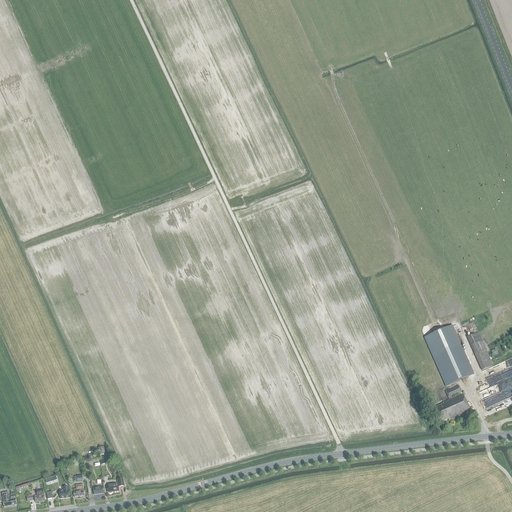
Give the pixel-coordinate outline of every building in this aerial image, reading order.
[(452,326),(425,338),(447,387),(473,375),(452,326)] [(482,371),(493,366),(478,332),(467,337),(470,345),(474,354),(482,371)] [(489,368),(492,375),(503,370),(500,364),(489,368)] [(439,405),(432,409),(435,417),(434,418),(437,424),(447,419),(449,421),(470,411),(462,393),(458,385),(445,391),(449,399),(459,394),(460,395),(449,399),(443,402),(442,402),(443,404),(439,405)] [(125,487),(124,480),(117,481),(118,483),(107,484),(108,493),(109,493),(110,494),(112,494),(112,493),(119,492),(118,488),(125,487)] [(30,486),(30,483),(15,488),(17,492),(20,491),(20,489),(30,486)] [(84,496),(83,485),(75,486),(76,489),(73,490),(74,497),(84,496)] [(103,494),(102,486),(93,488),(94,495),(103,494)] [(70,498),(68,487),(64,488),(64,491),(59,492),(60,499),(70,498)] [(45,501),(43,490),(36,491),(37,496),(34,496),(35,503),(45,501)] [(15,495),(3,497),(3,501),(3,502),(4,508),(17,505),(15,495)]
